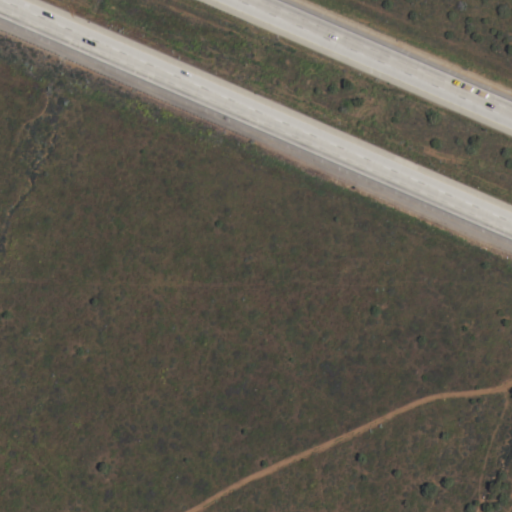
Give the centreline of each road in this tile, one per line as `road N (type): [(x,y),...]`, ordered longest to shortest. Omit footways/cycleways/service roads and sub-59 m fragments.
road 1 (motorway): [(3,0),(511,218)]
road 2 (motorway): [(511,119),(234,0)]
